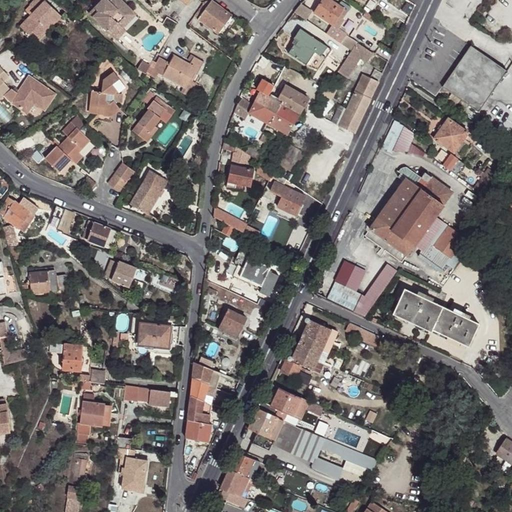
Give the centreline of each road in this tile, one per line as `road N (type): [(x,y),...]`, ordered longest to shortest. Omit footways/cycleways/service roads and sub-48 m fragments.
road 1 (secondary): [(296,291),(434,0)]
road 2 (residential): [(296,291),(473,374),(501,416)]
road 3 (secondary): [(194,504),(296,291)]
road 4 (residential): [(201,249),(220,122),(266,28)]
road 5 (residential): [(178,472),(201,249)]
road 6 (residential): [(201,249),(30,184),(0,156)]
road 7 (unknown): [(232,427),(330,478),(357,480),(385,463)]
road 8 (unknown): [(366,210),(408,164),(445,178),(468,209)]
